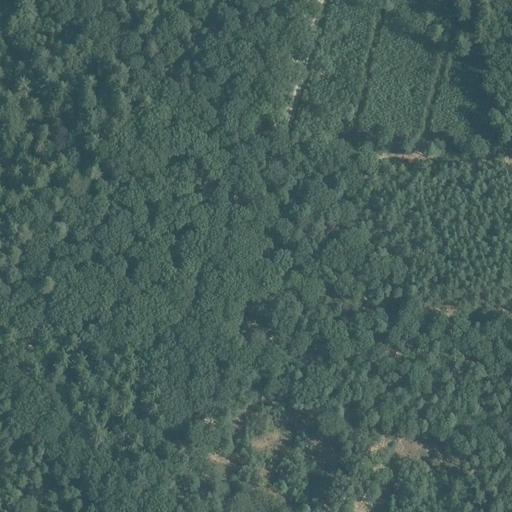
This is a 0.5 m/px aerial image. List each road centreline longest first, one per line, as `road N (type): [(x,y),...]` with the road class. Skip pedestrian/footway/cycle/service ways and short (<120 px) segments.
road 1 (track): [(319,0),(245,299),(171,511)]
road 2 (track): [(0,367),(129,511)]
